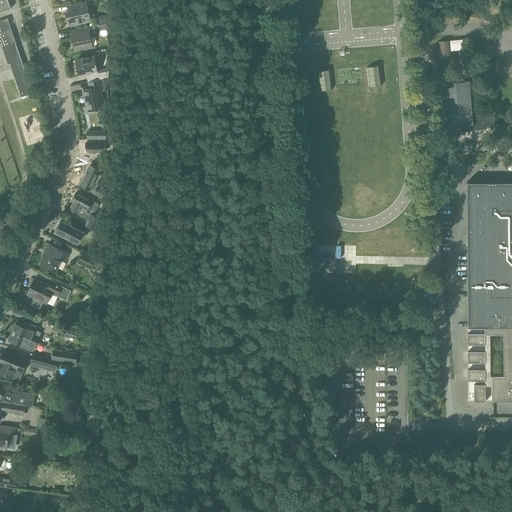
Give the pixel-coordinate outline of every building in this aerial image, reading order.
[(0,0),(0,12),(11,9),(7,0),(0,0)] [(68,11),(64,12),(68,27),(91,22),(86,2),(67,6),(68,11)] [(106,16),(98,17),(100,24),(108,23),(106,16)] [(4,47),(15,43),(16,43),(8,19),(0,21),(0,43),(1,48),(4,47)] [(93,48),(91,38),(94,37),(92,26),(69,31),(73,52),(93,48)] [(17,49),(15,43),(4,47),(6,53),(17,49)] [(17,49),(6,53),(20,94),(32,90),(17,49)] [(93,54),(93,56),(76,60),(76,63),(74,64),(76,74),(79,74),(79,75),(87,74),(90,73),(91,75),(97,73),(97,71),(101,71),(105,70),(101,52),(93,54)] [(100,109),(98,101),(100,100),(98,92),(101,91),(103,91),(101,80),(88,83),(90,89),(82,90),(87,111),(89,111),(89,113),(95,112),(94,110),(100,109)] [(445,127),(447,126),(447,133),(485,129),(487,128),(503,126),(502,115),(478,117),(475,80),(441,83),(445,127)] [(90,131),(90,139),(106,139),(106,131),(90,131)] [(85,143),(85,151),(104,152),(105,143),(85,143)] [(88,192),(96,195),(95,197),(102,200),(105,193),(95,189),(101,176),(97,174),(99,170),(90,166),(80,185),(89,190),(88,192)] [(511,182),(467,183),(468,400),(511,399),(511,182)] [(84,226),(90,230),(95,232),(102,220),(94,215),(99,205),(95,203),(91,200),(92,200),(77,192),(72,201),(73,202),(69,210),(88,219),(84,226)] [(59,222),(56,229),(57,230),(56,232),(77,243),(83,232),(62,221),(61,223),(59,222)] [(44,253),(38,265),(55,274),(62,261),(65,263),(70,253),(48,243),(43,252),(44,253)] [(82,252),(77,263),(90,269),(95,259),(82,252)] [(26,294),(32,298),(29,305),(38,310),(42,302),(46,304),(51,294),(57,297),(62,286),(50,280),(48,285),(33,278),(26,294)] [(83,331),(96,333),(98,322),(85,321),(83,331)] [(15,324),(12,332),(35,342),(37,342),(41,333),(34,331),(35,327),(24,322),(22,327),(15,324)] [(68,328),(67,329),(65,335),(65,336),(75,339),(77,332),(77,331),(68,328)] [(32,350),(35,342),(12,332),(9,340),(32,350)] [(53,350),(51,360),(76,364),(78,354),(53,350)] [(0,372),(12,377),(16,369),(22,372),(25,364),(27,361),(4,352),(3,353),(2,354),(1,356),(1,357),(0,361),(0,363),(2,364),(1,366),(0,366),(0,372)] [(44,369),(44,365),(56,368),(58,361),(32,355),(31,362),(32,362),(31,365),(44,369)] [(9,403),(33,406),(34,394),(18,392),(17,396),(13,394),(3,391),(4,389),(0,387),(0,398),(4,400),(3,401),(9,403)] [(25,406),(16,405),(3,402),(1,411),(23,415),(25,406)] [(46,418),(39,417),(37,429),(45,430),(46,418)] [(0,447),(6,448),(8,434),(14,435),(15,428),(0,425),(0,447)] [(14,480),(14,479),(0,477),(0,486),(13,488),(13,487),(16,488),(17,480),(14,480)]
